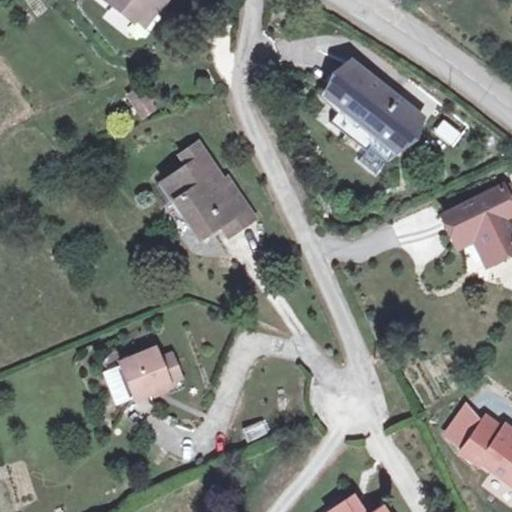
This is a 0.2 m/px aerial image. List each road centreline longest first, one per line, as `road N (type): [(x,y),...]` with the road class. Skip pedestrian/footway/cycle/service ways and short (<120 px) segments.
road 1 (residential): [(253,0),(240,93),(361,384),(348,407)]
road 2 (secondary): [(511,111),(364,2)]
